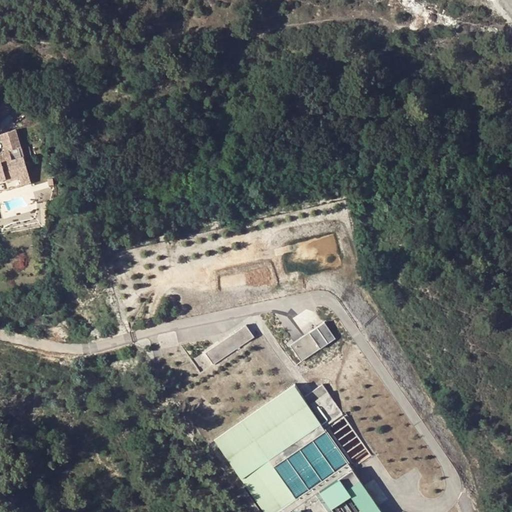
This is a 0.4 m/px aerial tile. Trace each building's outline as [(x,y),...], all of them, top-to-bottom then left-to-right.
[(0,182),(5,182),(6,185),(19,181),(17,174),(26,171),(23,161),(11,164),(9,154),(20,151),(16,134),(0,138),(5,155),(0,156),(0,165),(1,167),(0,167),(0,182)] [(224,224),(223,214),(212,215),(212,226),(224,224)] [(26,264),(24,272),(27,274),(32,273),(32,251),(30,251),(30,243),(23,244),(23,250),(23,258),(26,257),(23,259),(26,264)] [(324,323),(290,346),(301,362),(335,339),(324,323)] [(247,327),(205,354),(213,366),(255,338),(247,327)] [(324,384),(308,393),(323,418),(338,408),(324,384)] [(380,511),(295,388),(214,442),(262,511),(380,511)]
